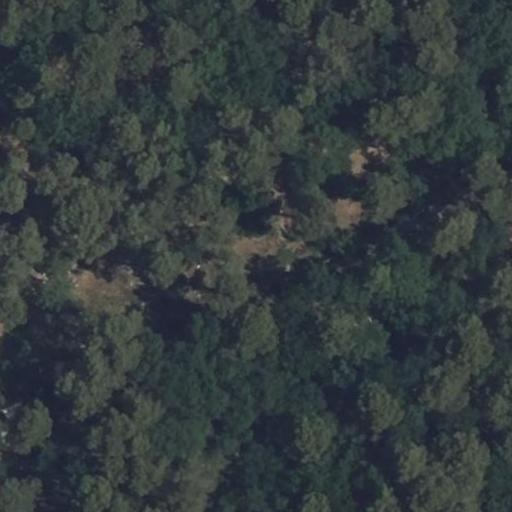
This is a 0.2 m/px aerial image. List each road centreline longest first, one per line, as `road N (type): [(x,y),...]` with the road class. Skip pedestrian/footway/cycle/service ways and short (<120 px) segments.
road 1 (track): [(295,0),(305,134),(292,154),(244,179),(158,157),(126,215),(36,315),(0,341)]
road 2 (unclassified): [(425,0),(511,153)]
